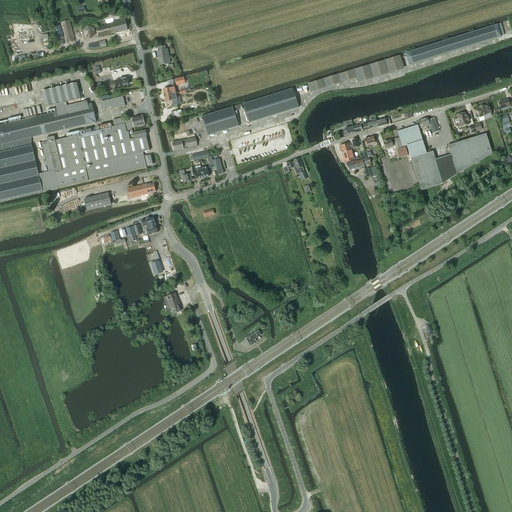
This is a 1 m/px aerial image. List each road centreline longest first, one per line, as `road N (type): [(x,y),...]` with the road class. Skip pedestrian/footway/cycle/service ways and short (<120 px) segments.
road 1 (unclassified): [(302,511),(306,498),(270,380),(511,219)]
road 2 (unclassified): [(166,200),(511,86)]
road 3 (tertiary): [(0,504),(211,369),(191,296),(202,287)]
road 4 (tertiary): [(275,511),(202,287)]
road 5 (tertiary): [(166,200),(127,0)]
road 6 (unknown): [(150,108),(102,111),(74,78),(0,101)]
road 7 (track): [(137,41),(11,68)]
